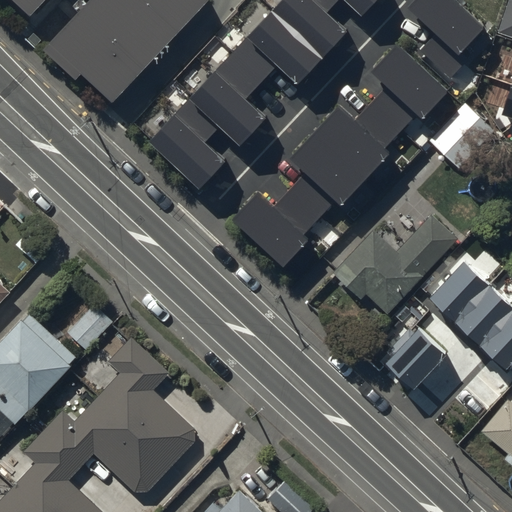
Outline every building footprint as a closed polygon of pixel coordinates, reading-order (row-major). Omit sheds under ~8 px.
[(45,0),(18,0),(33,14),(45,0)] [(207,0),(93,0),(47,51),(78,80),(84,73),(115,101),(207,0)] [(349,1),(348,0),(283,0),(275,9),(325,57),(350,31),(334,16),(349,1)] [(348,0),(349,1),(364,15),(378,0),(348,0)] [(480,31),(448,0),(421,0),(414,8),(439,33),(423,50),(453,77),(470,59),(461,51),(480,31)] [(511,35),(511,0),(501,32),(511,35)] [(325,57),(275,9),(234,52),(266,81),(281,65),(300,83),(325,57)] [(445,90),(400,50),(376,77),(391,90),(375,107),(405,134),(445,90)] [(244,104),(266,81),(234,52),(193,95),(223,123),(243,142),(263,121),(244,104)] [(223,123),(193,95),(150,140),(201,187),(224,163),(204,144),(223,123)] [(405,134),(375,107),(357,127),(343,115),(322,138),(365,177),(405,134)] [(468,109),(435,142),(460,167),(493,133),(468,109)] [(365,177),(322,138),(297,165),(312,178),(297,195),(326,221),(365,177)] [(393,176),(370,199),(389,217),(411,194),(393,176)] [(326,221),(297,195),(277,216),(263,204),(242,227),(285,265),(326,221)] [(397,258),(375,236),(336,276),(362,301),(369,294),(389,314),(458,243),(434,220),(397,258)] [(467,268),(435,301),(459,324),(491,291),(467,268)] [(0,308),(13,294),(0,281),(0,308)] [(511,310),(491,291),(459,324),(485,349),(511,320),(511,310)] [(412,297),(394,316),(416,339),(435,320),(412,297)] [(96,299),(68,326),(86,344),(113,316),(96,299)] [(78,363),(29,317),(0,347),(0,402),(22,423),(78,363)] [(511,320),(485,349),(511,373),(511,371),(511,320)] [(422,335),(391,368),(415,391),(447,358),(422,335)] [(165,369),(132,338),(115,356),(127,368),(74,423),(62,412),(29,447),(39,457),(0,498),(0,511),(108,511),(69,475),(94,448),(135,487),(148,487),(195,437),(195,425),(151,384),(165,369)] [(511,408),(508,406),(486,433),(508,451),(504,456),(511,462),(511,408)] [(303,511),(313,501),(284,476),(267,495),(286,511),(303,511)] [(266,511),(239,485),(220,505),(213,498),(199,511),(266,511)]
